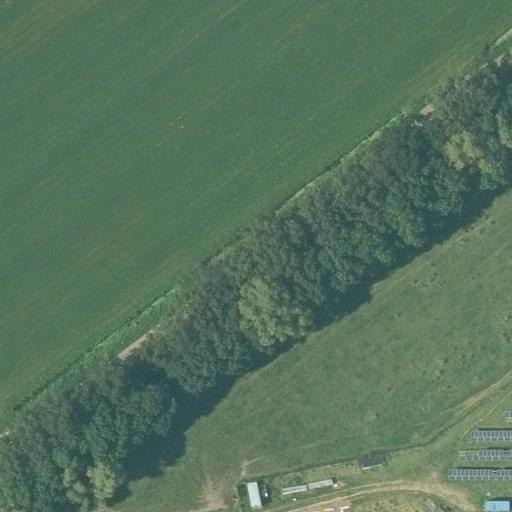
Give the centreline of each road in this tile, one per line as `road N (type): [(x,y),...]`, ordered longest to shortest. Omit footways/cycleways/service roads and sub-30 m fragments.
road 1 (unclassified): [(0,450),(511,61)]
road 2 (track): [(283,511),(401,487),(426,489),(466,511)]
